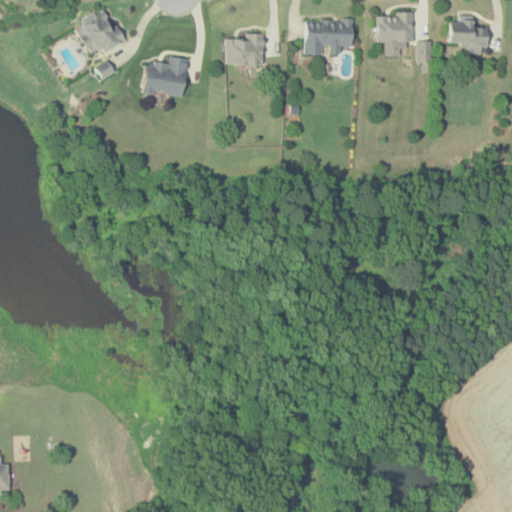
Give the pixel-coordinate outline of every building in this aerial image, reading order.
[(72,29),(90,56),(98,51),(101,55),(124,40),(103,8),(72,29)] [(411,14),(374,14),(374,43),(384,43),(384,55),(397,55),(397,46),(411,46),(411,14)] [(352,18),(303,18),(303,54),(321,54),(321,46),(352,46),(352,18)] [(447,44),(467,44),(467,52),(485,53),(485,26),(475,26),(475,20),(448,20),(447,44)] [(262,36),(224,36),(224,66),(262,66),(262,36)] [(428,41),(415,41),(415,61),(428,61),(428,41)] [(142,91),(180,97),(187,60),(167,56),(166,64),(148,60),(142,91)] [(111,71),(104,60),(93,66),(100,78),(111,71)]
